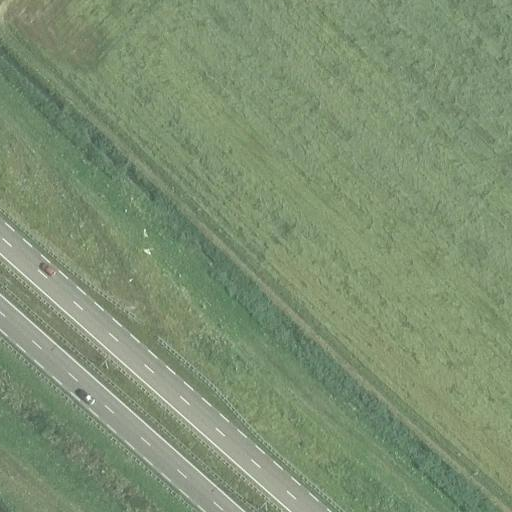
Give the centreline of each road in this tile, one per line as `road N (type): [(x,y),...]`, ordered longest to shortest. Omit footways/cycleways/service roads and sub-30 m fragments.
road 1 (primary): [(320,511),(0,232)]
road 2 (primary): [(0,315),(219,511)]
